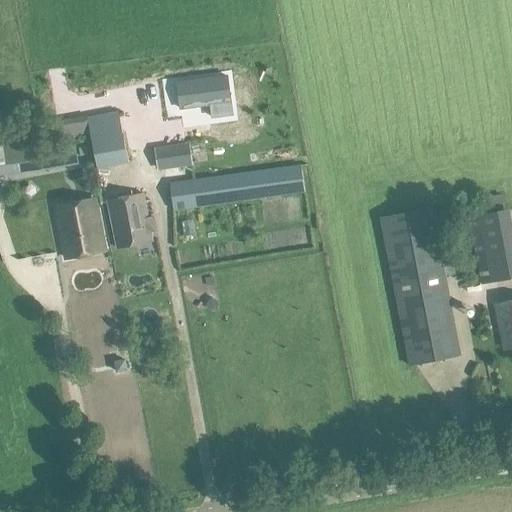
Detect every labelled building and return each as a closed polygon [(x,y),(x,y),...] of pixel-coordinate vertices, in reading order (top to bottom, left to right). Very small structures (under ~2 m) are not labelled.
[(181,101),(211,96),(213,108),(233,105),(231,93),(226,67),(177,75),(181,101)] [(119,111),(103,114),(113,166),(130,163),(119,111)] [(160,137),(173,136),(171,116),(158,118),(160,137)] [(39,142),(2,147),(6,176),(58,169),(55,146),(41,148),(39,148),(39,142)] [(156,149),(160,170),(192,165),(189,144),(156,149)] [(174,212),(208,207),(247,202),(247,201),(306,193),(302,164),(169,182),(174,212)] [(153,242),(144,194),(108,201),(117,249),(153,242)] [(56,207),(66,259),(106,251),(96,199),(56,207)] [(379,218),(409,367),(462,357),(433,207),(379,218)] [(477,210),(479,278),(510,277),(507,209),(477,210)] [(17,254),(21,268),(40,264),(36,249),(17,254)] [(218,302),(213,298),(206,306),(212,311),(218,302)] [(511,347),(511,302),(500,306),(509,348),(511,347)] [(125,361),(116,362),(117,372),(127,370),(125,361)]
